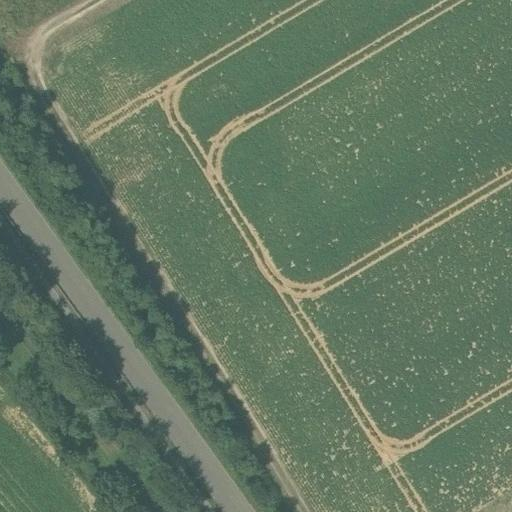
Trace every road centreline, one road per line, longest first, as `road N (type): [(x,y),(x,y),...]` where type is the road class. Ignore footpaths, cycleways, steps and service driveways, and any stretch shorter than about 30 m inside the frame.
road 1 (unclassified): [(238,511),(0,179)]
road 2 (track): [(0,317),(162,511)]
